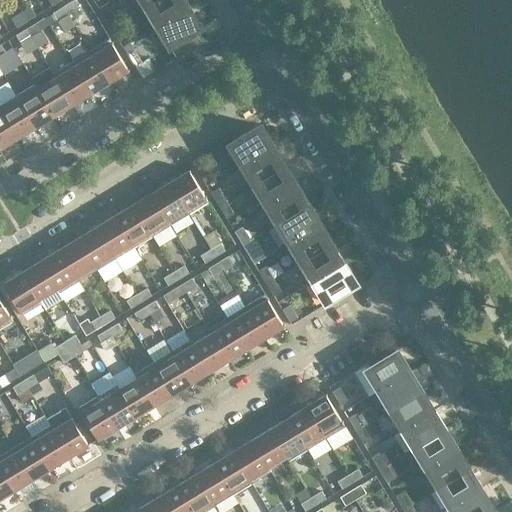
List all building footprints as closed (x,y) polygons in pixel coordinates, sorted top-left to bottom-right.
[(78,8),(73,0),(63,6),(67,14),(78,8)] [(154,0),(145,6),(151,16),(157,26),(188,7),(183,0),(154,0)] [(30,6),(21,12),(26,21),(36,16),(30,6)] [(67,14),(63,6),(52,13),(57,20),(67,14)] [(157,26),(163,35),(177,58),(203,41),(196,29),(199,27),(193,17),(193,16),(188,7),(157,26)] [(110,10),(102,15),(110,27),(118,23),(110,10)] [(26,21),(21,12),(11,18),(17,27),(26,21)] [(41,30),(36,22),(26,29),(30,36),(41,30)] [(125,36),(118,23),(110,27),(118,40),(125,36)] [(30,36),(26,29),(15,35),(20,43),(30,36)] [(134,40),(136,43),(146,38),(143,34),(134,40)] [(109,39),(90,50),(109,82),(129,70),(128,69),(127,69),(112,44),(113,43),(112,42),(111,43),(109,39)] [(133,49),(126,54),(134,67),(141,62),(133,49)] [(109,82),(90,50),(71,62),(90,93),(109,82)] [(90,93),(71,62),(52,73),(54,77),(55,77),(72,105),(90,93)] [(54,77),(37,88),(53,116),(72,105),(55,77),(54,77)] [(35,84),(16,95),(35,127),(53,116),(37,88),(35,84)] [(35,127),(16,95),(0,104),(0,111),(17,138),(35,127)] [(0,148),(17,138),(0,111),(0,148)] [(235,155),(241,164),(272,146),(266,136),(259,126),(229,144),(236,155),(235,155)] [(278,155),(272,146),(241,164),(247,174),(253,184),(283,165),(277,155),(278,155)] [(202,161),(194,166),(202,179),(210,174),(202,161)] [(289,175),(283,165),(253,184),(259,194),(265,203),(296,185),(290,175),(289,175)] [(190,171),(189,170),(169,182),(189,214),(208,202),(205,198),(206,197),(205,196),(205,197),(189,171),(190,171)] [(189,214),(169,182),(151,193),(170,225),(189,214)] [(301,194),(296,185),(265,203),(270,213),(271,212),(277,223),(307,204),(301,194)] [(218,188),(210,192),(218,205),(226,200),(218,188)] [(170,225),(151,193),(132,204),(152,236),(170,225)] [(233,213),(226,200),(218,205),(226,218),(233,213)] [(152,236),(132,204),(114,215),(133,247),(152,236)] [(313,214),(307,204),(277,223),(283,232),(283,233),(289,242),(319,224),(313,214)] [(133,247),(114,215),(96,227),(115,258),(133,247)] [(325,233),(319,224),(289,242),(294,252),(295,252),(301,262),(331,243),(325,233)] [(115,258),(96,227),(77,238),(96,270),(115,258)] [(242,227),(234,231),(242,244),(249,239),(242,227)] [(96,270),(77,238),(59,249),(78,281),(96,270)] [(257,252),(249,239),(242,244),(249,257),(257,252)] [(221,243),(210,249),(215,257),(225,250),(221,243)] [(337,253),(331,243),(301,262),(307,271),(306,272),(312,281),(343,262),(337,253)] [(78,281),(59,249),(40,260),(57,288),(56,288),(59,293),(78,281)] [(215,257),(210,249),(200,255),(205,263),(215,257)] [(233,263),(228,256),(218,262),(223,269),(233,263)] [(57,288),(40,260),(22,272),(39,299),(42,303),(46,309),(63,299),(59,293),(56,288),(57,288)] [(223,269),(218,262),(208,268),(212,276),(223,269)] [(349,272),(343,262),(312,281),(318,291),(325,301),(355,283),(348,272),(349,272)] [(184,265),(173,271),(178,279),(188,273),(184,265)] [(265,266),(258,270),(265,283),(273,278),(265,266)] [(178,279),(173,271),(163,278),(168,285),(178,279)] [(39,299),(22,272),(2,284),(2,285),(3,284),(19,310),(18,310),(19,311),(20,311),(22,315),(42,303),(39,299)] [(196,286),(191,278),(181,284),(186,292),(196,286)] [(281,291),(273,278),(265,283),(273,296),(281,291)] [(186,292),(181,284),(171,290),(176,298),(186,292)] [(147,288),(136,294),(141,302),(151,295),(147,288)] [(141,302),(136,294),(126,300),(131,308),(141,302)] [(264,294),(245,306),(264,338),(284,326),(284,325),(283,325),(267,300),(268,299),(267,298),(264,294)] [(0,328),(12,321),(10,317),(11,316),(10,315),(9,316),(0,300),(0,328)] [(159,308),(155,300),(144,307),(149,314),(159,308)] [(289,304),(281,309),(289,322),(297,317),(289,304)] [(264,338),(245,306),(227,317),(246,349),(264,338)] [(149,314),(144,307),(134,313),(139,321),(149,314)] [(110,310),(100,316),(104,324),(114,318),(110,310)] [(104,324),(100,316),(89,323),(94,330),(104,324)] [(246,349),(227,317),(207,329),(210,333),(211,333),(227,360),(246,349)] [(122,331),(118,323),(107,329),(112,337),(122,331)] [(112,337),(107,329),(97,335),(102,343),(112,337)] [(210,333),(193,343),(192,344),(209,372),(227,360),(211,333),(210,333)] [(74,335),(64,341),(69,349),(79,343),(74,335)] [(190,339),(171,351),(191,383),(209,372),(192,344),(193,343),(190,339)] [(69,349),(64,341),(54,348),(59,355),(69,349)] [(84,350),(79,343),(69,349),(74,357),(84,350)] [(74,357),(69,349),(59,355),(63,363),(74,357)] [(191,383),(171,351),(153,362),(172,394),(191,383)] [(368,363),(354,372),(368,396),(378,390),(409,371),(403,362),(397,351),(370,367),(368,363)] [(25,362),(15,368),(19,376),(29,369),(25,362)] [(172,394),(153,362),(134,374),(136,378),(137,377),(154,405),(172,394)] [(19,376),(15,368),(4,374),(9,382),(19,376)] [(415,381),(409,371),(378,390),(384,399),(390,409),(421,391),(415,381)] [(37,382),(33,375),(23,381),(27,388),(37,382)] [(136,378),(119,388),(118,389),(135,416),(154,405),(137,377),(136,378)] [(27,388),(23,381),(12,387),(17,395),(27,388)] [(116,384),(97,396),(117,428),(135,416),(118,389),(119,388),(116,384)] [(339,387),(331,392),(339,405),(347,400),(339,387)] [(427,401),(421,391),(390,409),(397,419),(396,419),(402,429),(433,410),(427,401)] [(326,394),(306,406),(325,438),(333,450),(352,438),(344,426),(342,422),(343,422),(342,421),(341,421),(326,396),(326,395),(326,394)] [(117,428),(97,396),(78,407),(81,412),(80,412),(81,413),(97,438),(96,439),(97,440),(117,428)] [(325,438),(306,406),(287,417),(307,449),(325,438)] [(46,419),(49,425),(69,457),(89,445),(88,444),(87,444),(72,419),(73,418),(72,417),(71,417),(65,407),(46,419)] [(438,419),(433,410),(402,429),(408,438),(414,448),(444,430),(438,420),(438,419)] [(355,413),(347,418),(355,431),(363,426),(355,413)] [(307,449),(287,417),(269,429),(286,456),(285,457),(288,461),(307,449)] [(69,457),(49,425),(31,436),(50,468),(69,457)] [(371,439),(363,426),(355,431),(363,444),(371,439)] [(286,456),(269,429),(251,440),(267,468),(268,467),(285,457),(286,456)] [(450,440),(444,430),(414,448),(420,458),(426,468),(456,449),(451,440),(450,440)] [(50,468),(31,436),(12,447),(32,479),(50,468)] [(267,468),(251,440),(232,451),(251,483),(271,471),(268,467),(267,468)] [(32,479),(12,447),(0,455),(0,468),(13,490),(32,479)] [(462,459),(456,449),(426,468),(431,477),(432,477),(438,487),(468,469),(462,459)] [(251,483),(232,451),(214,462),(233,494),(251,483)] [(379,452),(371,457),(379,470),(387,465),(379,452)] [(233,494),(214,462),(195,474),(215,505),(233,494)] [(394,478),(387,465),(379,470),(387,483),(394,478)] [(0,498),(13,490),(0,468),(0,498)] [(358,469),(347,475),(352,482),(362,476),(358,469)] [(474,479),(468,469),(438,487),(444,497),(449,507),(480,488),(474,479)] [(203,511),(215,505),(195,474),(177,485),(193,511),(203,511)] [(352,482),(347,475),(337,481),(342,489),(352,482)] [(365,493),(360,484),(350,491),(355,499),(365,493)] [(193,511),(177,485),(158,496),(167,511),(193,511)] [(486,498),(480,488),(449,507),(452,511),(485,511),(492,508),(486,498)] [(321,491),(311,497),(315,505),(326,499),(321,491)] [(355,499),(350,491),(340,497),(345,505),(355,499)] [(402,491),(395,496),(402,509),(410,504),(402,491)] [(167,511),(158,496),(138,508),(139,509),(140,509),(141,511),(167,511)] [(315,505),(311,497),(300,503),(305,511),(315,505)]
